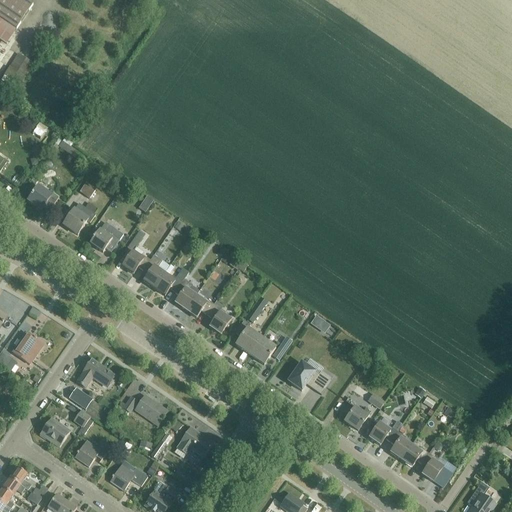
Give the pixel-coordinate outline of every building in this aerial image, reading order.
[(0,0),(0,37),(8,25),(16,30),(33,5),(24,0),(0,0)] [(18,55),(4,76),(21,87),(35,65),(18,55)] [(37,129),(33,134),(41,139),(44,134),(37,129)] [(60,149),(70,156),(74,151),(63,144),(60,149)] [(80,193),(89,200),(95,191),(85,185),(80,193)] [(43,209),(49,213),(59,199),(52,195),(51,197),(38,188),(33,196),(32,195),(31,196),(32,197),(29,202),(42,211),(43,209)] [(89,204),(85,209),(80,206),(75,212),(74,211),(64,227),(78,237),(88,222),(91,225),(96,217),(94,216),(98,210),(89,204)] [(105,225),(100,232),(95,239),(94,239),(93,240),(94,241),(91,245),(103,254),(106,251),(111,254),(119,241),(120,242),(123,237),(105,225)] [(127,249),(133,253),(146,236),(140,232),(127,249)] [(138,268),(144,272),(150,262),(142,256),(140,258),(133,253),(123,268),(133,275),(138,268)] [(165,275),(170,268),(154,257),(150,262),(144,272),(149,276),(144,283),(155,290),(165,275)] [(170,290),(175,294),(185,280),(189,274),(182,269),(176,279),(174,278),(172,280),(165,275),(155,290),(165,297),(170,290)] [(175,305),(186,312),(196,297),(200,292),(192,287),(193,286),(185,280),(175,294),(180,298),(175,305)] [(201,312),(207,316),(214,305),(205,299),(203,302),(196,297),(186,312),(196,319),(201,312)] [(214,305),(207,316),(215,321),(210,328),(220,336),(231,321),(223,316),(225,313),(214,305)] [(245,320),(252,325),(256,318),(250,313),(245,320)] [(312,324),(324,333),(330,325),(318,315),(312,324)] [(250,327),(244,323),(235,335),(242,339),(236,347),(250,356),(261,340),(248,330),(250,327)] [(13,354),(29,366),(43,346),(27,335),(13,354)] [(261,340),(250,356),(264,366),(276,350),(261,340)] [(0,355),(0,366),(10,373),(17,363),(2,353),(0,355)] [(92,379),(107,389),(115,378),(92,362),(84,373),(85,374),(78,384),(86,389),(92,379)] [(319,376),(301,365),(288,383),(301,393),(306,386),(321,397),(332,380),(321,373),(319,376)] [(424,397),(427,391),(421,388),(418,393),(424,397)] [(434,408),(438,402),(428,396),(425,403),(434,408)] [(368,402),(380,411),(384,405),(372,397),(368,402)] [(163,422),(165,421),(163,420),(167,414),(145,399),(136,412),(158,428),(162,421),(163,422)] [(131,400),(126,406),(121,403),(117,410),(125,416),(127,412),(129,414),(137,404),(131,400)] [(455,418),(458,411),(449,407),(446,414),(455,418)] [(344,423),(358,432),(370,414),(365,410),(362,414),(354,409),(344,423)] [(74,423),(84,430),(90,421),(81,414),(74,423)] [(41,436),(60,449),(70,435),(51,422),(41,436)] [(81,434),(84,436),(92,424),(90,422),(81,434)] [(379,425),(370,439),(380,446),(385,440),(390,444),(397,433),(402,426),(397,422),(392,430),(389,427),(387,430),(379,425)] [(210,449),(213,445),(191,430),(181,444),(182,444),(178,450),(187,457),(191,451),(203,459),(208,451),(210,452),(211,450),(210,449)] [(164,441),(169,444),(174,436),(168,433),(164,441)] [(397,433),(390,444),(395,447),(391,454),(401,461),(411,447),(404,442),(406,440),(397,433)] [(142,440),(141,450),(152,451),(153,441),(142,440)] [(130,451),(134,446),(129,442),(125,447),(130,451)] [(102,462),(111,448),(103,443),(97,451),(87,443),(75,460),(89,469),(97,458),(102,462)] [(165,447),(162,445),(160,444),(151,457),(152,458),(150,460),(154,463),(165,447)] [(411,447),(401,461),(412,469),(417,462),(421,465),(429,455),(420,449),(419,452),(411,447)] [(429,455),(421,465),(427,469),(422,476),(433,483),(443,490),(453,476),(443,469),(436,464),(438,461),(429,455)] [(141,488),(147,479),(135,470),(132,474),(121,467),(110,484),(124,493),(132,481),(141,488)] [(17,470),(9,480),(24,490),(28,493),(32,487),(24,481),(27,477),(17,470)] [(9,480),(2,490),(13,497),(16,492),(20,495),(24,490),(9,480)] [(145,508),(150,511),(166,511),(178,496),(159,483),(154,491),(155,492),(145,508)] [(483,499),(488,490),(481,485),(470,501),(476,504),(470,511),(491,511),(495,507),(484,500),(483,499)] [(36,490),(32,495),(40,501),(48,491),(43,487),(39,492),(36,490)] [(2,490),(0,493),(0,503),(10,511),(14,506),(9,503),(13,497),(2,490)] [(40,501),(32,495),(31,495),(27,500),(37,507),(40,501)] [(281,507),(288,511),(305,511),(307,509),(302,506),(303,505),(289,495),(281,507)] [(47,510),(49,511),(60,511),(66,504),(56,497),(47,510)] [(0,503),(0,511),(9,511),(10,511),(0,503)]
